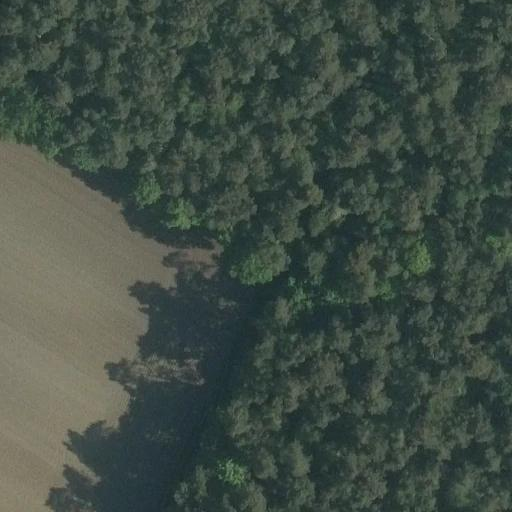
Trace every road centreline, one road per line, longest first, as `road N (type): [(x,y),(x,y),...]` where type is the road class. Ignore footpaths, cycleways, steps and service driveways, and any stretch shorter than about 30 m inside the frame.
road 1 (track): [(294,247),(180,511)]
road 2 (track): [(406,0),(294,247)]
road 3 (track): [(294,247),(511,394)]
